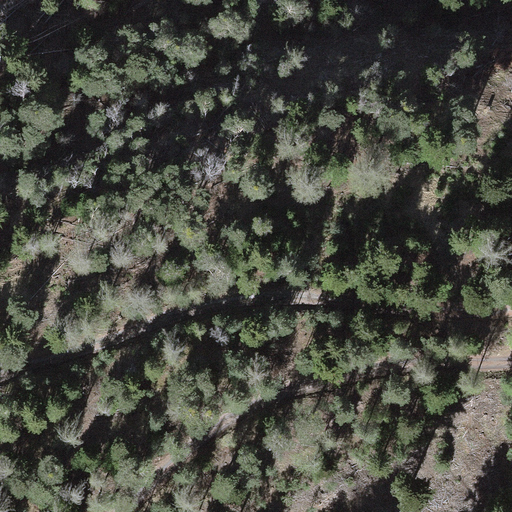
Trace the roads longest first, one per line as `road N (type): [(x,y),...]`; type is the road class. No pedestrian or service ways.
road 1 (track): [(0,380),(81,367),(245,309),(340,304),(463,317),(511,307)]
road 2 (track): [(511,364),(336,382),(252,416),(160,511)]
